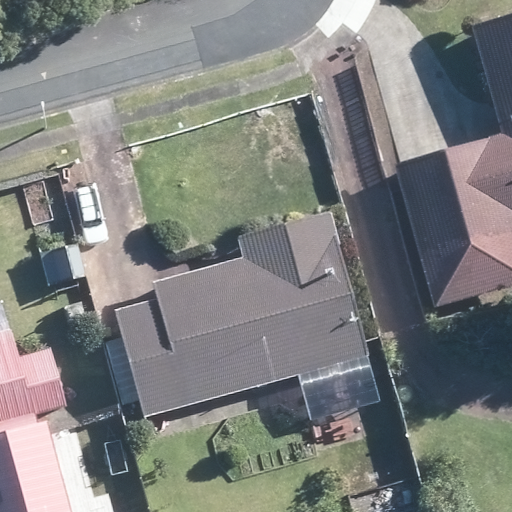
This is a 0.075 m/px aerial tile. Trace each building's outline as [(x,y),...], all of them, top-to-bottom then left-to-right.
[(511,18),(462,33),(480,94),(494,139),(399,167),(387,170),(414,263),(435,258),(510,235),(504,216),(511,213),(511,18)] [(199,404),(358,361),(324,235),(302,242),(298,224),(228,244),(232,261),(145,285),(151,303),(107,315),(131,405),(136,421),(148,418),(199,404)] [(43,288),(78,278),(70,248),(35,259),(43,288)] [(411,272),(424,321),(451,314),(437,265),(411,272)] [(511,266),(459,279),(467,313),(511,304),(511,266)] [(61,511),(38,425),(28,428),(26,417),(56,411),(40,354),(8,362),(1,337),(0,337),(0,511),(61,511)] [(417,511),(395,429),(336,445),(354,511),(417,511)]
